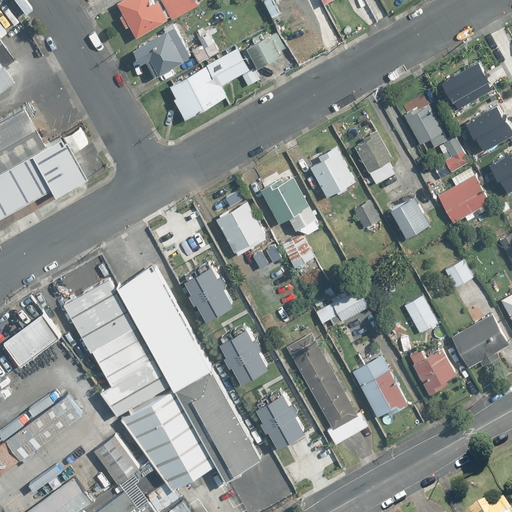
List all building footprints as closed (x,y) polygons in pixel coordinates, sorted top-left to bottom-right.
[(159,0),(156,0),(155,0),(119,0),(119,1),(138,35),(170,18),(159,0)] [(162,0),(172,18),(199,3),(198,2),(200,0),(199,0),(209,0),(211,3),(215,0),(162,0)] [(267,0),(275,14),(292,4),(295,9),(310,0),(267,0)] [(166,30),(135,48),(143,62),(150,59),(159,74),(193,54),(174,22),(164,27),(166,30)] [(204,43),(193,49),(201,62),(221,51),(212,35),(219,31),(215,24),(207,28),(208,30),(199,35),(204,43)] [(271,31),(247,44),(259,66),(283,53),(271,31)] [(172,83),(178,95),(175,97),(186,117),(229,94),(223,83),(250,68),(238,46),(172,83)] [(499,85),(485,59),(445,81),(459,106),(499,85)] [(0,86),(13,77),(0,60),(0,86)] [(258,86),(252,78),(240,85),(245,94),(258,86)] [(418,105),(405,113),(421,143),(431,137),(435,144),(444,139),(449,148),(444,151),(447,157),(445,158),(452,171),(471,160),(456,133),(449,136),(430,102),(419,108),(418,105)] [(511,133),(511,118),(503,102),(464,122),(480,151),(511,133)] [(23,106),(0,118),(0,167),(44,143),(23,106)] [(379,132),(356,145),(378,182),(396,172),(390,161),(395,158),(379,132)] [(44,143),(0,167),(0,214),(48,188),(52,194),(84,177),(63,140),(60,141),(58,136),(44,143)] [(337,143),(308,159),(328,195),(356,179),(337,143)] [(511,187),(511,152),(485,167),(500,194),(511,187)] [(454,221),(491,201),(472,166),(452,177),(456,184),(439,194),(454,221)] [(283,177),(262,188),(280,221),(291,215),(298,228),(303,226),(306,232),(320,224),(317,219),(319,218),(296,175),(285,181),(283,177)] [(240,253),(269,237),(249,202),(253,200),(245,186),(227,196),(229,200),(224,203),(228,210),(217,217),(236,250),(238,249),(240,253)] [(414,193),(392,206),(408,235),(431,222),(414,193)] [(381,217),(371,198),(354,207),(364,226),(381,217)] [(187,248),(202,239),(192,222),(176,231),(187,248)] [(511,230),(500,238),(511,259),(511,230)] [(303,233),(283,244),(296,267),(316,256),(303,233)] [(279,258),(261,268),(257,270),(277,305),(299,293),(279,258)] [(464,258),(446,268),(457,286),(475,276),(464,258)] [(217,261),(191,275),(212,314),(238,300),(217,261)] [(177,385),(213,365),(156,262),(119,282),(176,385),(177,385)] [(169,384),(110,276),(67,299),(113,382),(102,388),(119,412),(169,384)] [(333,297),(335,300),(317,310),(324,322),(331,318),(335,325),(371,304),(360,285),(348,292),(346,290),(333,297)] [(423,292),(404,303),(421,331),(439,321),(423,292)] [(511,292),(502,298),(511,315),(511,292)] [(4,341),(22,363),(61,333),(44,311),(4,341)] [(470,365),(481,359),(484,365),(502,355),(498,349),(510,342),(493,311),(453,333),(470,365)] [(250,319),(221,335),(246,381),(275,366),(250,319)] [(287,344),(331,426),(327,428),(336,444),(370,425),(361,410),(358,412),(313,330),(287,344)] [(422,347),(410,353),(432,392),(448,383),(446,378),(458,372),(443,345),(426,355),(422,347)] [(392,413),(410,404),(384,353),(354,368),(379,415),(390,409),(392,413)] [(262,454),(213,365),(177,385),(218,460),(226,474),(262,454)] [(218,460),(177,385),(176,385),(123,415),(172,484),(218,460)] [(287,386),(260,400),(282,442),(309,427),(287,386)] [(69,391),(0,443),(0,474),(84,410),(69,391)] [(141,464),(116,431),(94,447),(120,481),(141,464)] [(77,511),(93,501),(73,475),(24,511),(77,511)] [(158,511),(149,499),(139,506),(126,489),(94,511),(158,511)] [(485,500),(466,511),(508,511),(501,498),(488,506),(485,500)]
